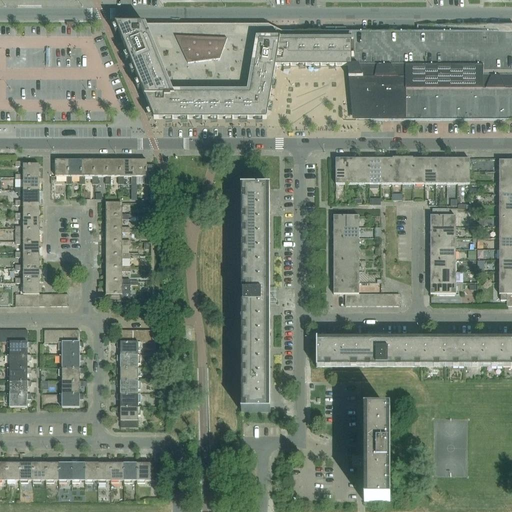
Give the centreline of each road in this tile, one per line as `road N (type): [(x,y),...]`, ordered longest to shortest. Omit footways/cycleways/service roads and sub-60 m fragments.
road 1 (residential): [(511,13),(0,13)]
road 2 (tertiary): [(0,144),(299,144)]
road 3 (tertiary): [(299,144),(511,143)]
road 4 (residential): [(299,319),(299,144)]
road 5 (residential): [(177,511),(170,446),(98,442)]
